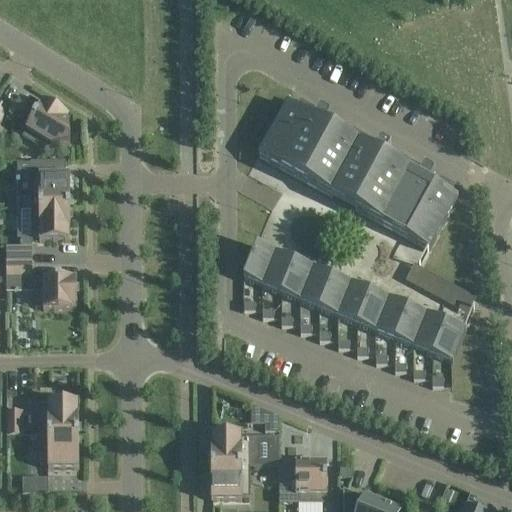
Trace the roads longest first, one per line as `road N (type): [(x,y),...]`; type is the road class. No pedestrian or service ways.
road 1 (residential): [(496,192),(257,63),(231,72),(223,187)]
road 2 (residential): [(138,356),(511,503)]
road 3 (unclassified): [(0,34),(128,110),(136,187)]
road 4 (residential): [(223,187),(410,276)]
road 5 (unclassified): [(136,187),(138,356)]
road 6 (unclassified): [(138,356),(135,511)]
road 7 (residential): [(0,358),(138,356)]
